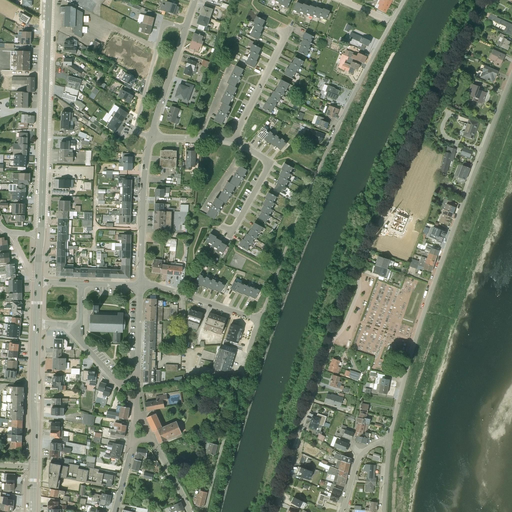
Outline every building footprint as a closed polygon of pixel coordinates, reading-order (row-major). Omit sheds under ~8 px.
[(291,1),(289,0),(283,0),(281,7),(287,10),(291,1)] [(377,10),(385,14),(389,5),(379,0),(375,0),(377,1),(376,4),(374,8),(377,10)] [(163,1),(160,10),(176,16),(179,8),(175,7),(176,6),(163,1)] [(303,6),(296,3),(293,12),(299,15),(303,6)] [(305,16),(309,8),(303,5),(299,14),(305,16)] [(310,6),(306,16),(312,18),(316,9),(310,6)] [(210,19),(213,10),(203,7),(199,16),(210,19)] [(82,39),(83,13),(76,10),(76,11),(62,8),(60,8),(60,15),(63,15),(63,28),(72,28),(73,34),(82,39)] [(317,8),(312,17),(319,20),(323,11),(317,8)] [(323,11),(319,19),(325,21),(326,20),(329,21),(331,15),(329,13),(326,11),(326,12),(323,11)] [(137,23),(141,24),(152,27),(154,19),(139,15),(137,23)] [(502,33),(511,37),(511,25),(489,15),(487,19),(495,22),(494,23),(505,28),(502,33)] [(207,28),(210,19),(199,16),(196,25),(199,26),(197,30),(207,33),(209,28),(207,28)] [(256,17),(253,23),(261,27),(263,23),(263,24),(264,22),(256,17)] [(152,27),(141,24),(139,28),(142,29),(141,33),(145,34),(146,35),(147,35),(148,35),(150,35),(152,27)] [(263,28),(254,24),(253,27),(254,28),(252,31),(260,34),(263,28)] [(260,34),(252,31),(249,37),(258,41),(261,35),(260,34)] [(201,35),(194,33),(191,42),(202,46),(205,38),(201,36),(201,35)] [(367,47),(369,42),(361,38),(361,37),(351,33),(347,42),(360,48),(362,45),(367,47)] [(303,37),(302,40),(310,44),(313,38),(305,34),(303,38),(303,37)] [(505,37),(499,34),(497,37),(499,38),(496,46),(506,51),(508,46),(509,43),(505,41),(506,40),(504,39),(505,37)] [(31,45),(31,39),(18,38),(18,42),(20,42),(19,45),(0,43),(0,47),(14,49),(14,46),(30,47),(30,46),(31,45)] [(69,42),(65,42),(65,47),(75,48),(77,49),(78,42),(73,39),(73,41),(69,40),(69,42)] [(310,44),(302,40),(299,46),(308,50),(310,47),(309,47),(310,44)] [(95,41),(90,49),(96,52),(100,45),(95,41)] [(196,52),(200,53),(202,46),(191,42),(189,50),(195,52),(196,52)] [(258,56),(261,49),(252,45),(249,51),(258,56)] [(300,46),(297,53),(306,57),(309,51),(300,46)] [(77,55),(79,56),(81,55),(81,52),(77,49),(75,48),(65,47),(64,53),(69,53),(69,54),(72,54),(72,55),(77,55)] [(493,65),(499,67),(504,56),(492,50),(488,59),(494,63),(493,65)] [(345,51),(344,54),(342,53),(341,55),(348,58),(364,64),(366,57),(357,54),(356,57),(353,55),(354,54),(349,51),(349,52),(345,51)] [(31,52),(11,52),(10,71),(30,72),(31,52)] [(256,62),(259,56),(250,52),(247,58),(256,62)] [(354,70),(358,71),(360,66),(351,62),(349,66),(344,63),(345,61),(347,61),(348,58),(341,55),(339,60),(338,60),(338,62),(340,63),(337,68),(341,70),(352,75),(354,70)] [(248,58),(245,64),(254,69),(257,63),(248,58)] [(303,62),(295,58),(291,64),(300,69),(303,62)] [(80,77),(84,79),(87,74),(72,65),(72,60),(64,59),(64,66),(68,66),(68,70),(80,77)] [(183,74),(191,77),(192,74),(195,75),(197,70),(196,69),(198,64),(196,63),(188,60),(183,74)] [(204,73),(207,74),(210,63),(203,61),(201,66),(206,68),(204,73)] [(299,68),(290,64),(287,69),(296,74),(299,68)] [(483,66),(481,65),(479,69),(482,71),(479,78),(492,84),(497,72),(483,66)] [(241,75),(243,70),(236,66),(227,84),(229,85),(235,88),(237,84),(238,84),(242,76),(241,75)] [(286,69),(283,75),(292,80),(295,73),(286,69)] [(136,80),(122,72),(120,75),(121,76),(119,79),(133,87),(135,84),(134,83),(136,80)] [(82,80),(68,76),(65,87),(79,91),(82,80)] [(29,93),(35,93),(35,92),(35,78),(12,77),(12,85),(27,85),(27,92),(29,93)] [(280,81),(277,86),(286,91),(289,85),(280,81)] [(179,85),(176,94),(174,98),(177,99),(188,103),(194,86),(186,83),(184,86),(179,85)] [(472,101),(482,105),(486,93),(481,91),(480,92),(478,90),(479,88),(479,87),(471,84),(466,96),(472,98),(471,101),(472,101)] [(235,94),(237,89),(235,88),(229,85),(220,103),(222,104),(228,106),(230,102),(232,103),(236,94),(235,94)] [(277,86),(274,92),(283,97),(286,91),(277,86)] [(335,89),(327,86),(325,92),(326,93),(325,96),(335,101),(339,91),(334,89),(335,89)] [(79,91),(65,87),(62,98),(76,102),(79,91)] [(126,93),(121,90),(119,93),(120,93),(118,97),(130,104),(132,100),(132,99),(133,96),(130,95),(131,94),(127,91),(126,93)] [(29,93),(27,92),(16,92),(15,108),(29,109),(29,93)] [(281,97),(273,92),(270,98),(278,103),(281,97)] [(269,97),(266,103),(275,108),(277,102),(269,97)] [(264,107),(262,109),(271,113),(274,107),(266,103),(264,107)] [(230,108),(228,106),(222,104),(214,121),(213,121),(222,125),(225,117),(227,118),(228,116),(226,115),(230,108)] [(339,110),(329,106),(325,116),(335,120),(339,110)] [(166,121),(177,124),(179,120),(176,119),(179,110),(171,107),(166,121)] [(114,112),(111,116),(113,118),(123,124),(124,125),(126,121),(124,120),(128,114),(119,108),(116,113),(114,112)] [(62,113),(61,121),(77,122),(77,120),(76,119),(75,118),(73,118),(73,114),(71,114),(71,113),(62,113)] [(34,124),(35,116),(28,116),(28,115),(22,115),(21,123),(18,123),(18,128),(21,128),(21,129),(24,129),(27,129),(28,124),(34,124)] [(324,119),(317,116),(317,117),(314,116),(311,124),(314,125),(326,129),(328,124),(323,122),(324,119)] [(123,124),(113,118),(106,128),(115,134),(123,124)] [(462,137),(472,141),(472,140),(478,123),(468,119),(463,132),(461,132),(460,134),(460,135),(461,136),(462,136),(462,137)] [(73,122),(61,121),(61,130),(65,130),(65,131),(73,131),(73,126),(73,122)] [(300,126),(296,137),(299,139),(302,134),(303,135),(305,131),(308,131),(308,130),(300,126)] [(266,131),(264,129),(257,136),(258,136),(259,137),(260,137),(263,140),(262,140),(263,141),(268,134),(266,132),(266,131)] [(324,135),(314,131),(311,140),(321,143),(324,135)] [(80,132),(78,136),(92,141),(93,138),(87,135),(80,132)] [(264,140),(268,144),(274,137),(272,135),(272,134),(270,132),(264,140)] [(16,141),(16,144),(27,145),(28,133),(19,133),(18,141),(16,141)] [(277,139),(278,138),(276,135),(269,143),(274,147),(280,141),(277,139)] [(284,141),(282,139),(275,146),(277,148),(277,147),(281,150),(286,145),(283,142),(284,141)] [(61,143),(61,150),(75,150),(76,141),(65,141),(65,143),(61,143)] [(16,144),(14,144),(13,156),(27,156),(27,145),(16,144)] [(452,162),(456,149),(451,148),(451,149),(449,149),(448,153),(445,152),(440,172),(446,173),(449,162),(452,162)] [(460,156),(470,159),(472,151),(463,148),(460,156)] [(73,150),(61,150),(60,162),(73,162),(74,153),(73,153),(73,150)] [(164,169),(168,169),(169,151),(164,150),(164,151),(161,151),(160,168),(164,168),(164,169)] [(173,151),(169,151),(168,169),(172,169),(172,168),(176,169),(176,161),(177,152),(173,151)] [(186,166),(186,170),(191,170),(191,168),(195,168),(195,152),(187,152),(186,154),(186,155),(186,162),(181,162),(181,166),(186,166)] [(119,159),(119,163),(132,164),(133,157),(131,157),(131,154),(122,154),(122,159),(119,159)] [(26,168),(27,156),(13,156),(10,155),(9,168),(26,168)] [(458,165),(455,170),(467,175),(470,165),(463,162),(461,166),(458,165)] [(293,168),(284,164),(283,166),(281,170),(282,170),(289,174),(293,168)] [(247,171),(239,166),(230,183),(237,188),(241,180),(243,181),(244,179),(242,178),(246,171),(247,171)] [(289,174),(282,170),(278,176),(279,177),(287,181),(290,175),(289,174)] [(467,175),(455,170),(453,176),(457,178),(455,181),(463,184),(467,175)] [(30,185),(30,174),(19,174),(19,185),(30,185)] [(285,187),(288,181),(287,181),(279,177),(276,183),(277,183),(285,187)] [(127,179),(119,178),(119,183),(123,184),(123,188),(132,188),(132,180),(127,180),(127,179)] [(60,180),(59,188),(70,189),(70,188),(73,188),(74,181),(60,180)] [(233,191),(235,187),(227,182),(218,199),(223,202),(226,204),(228,199),(229,200),(234,192),(233,191)] [(285,187),(277,183),(274,189),(283,194),(286,188),(285,187)] [(156,190),(155,197),(169,198),(169,194),(170,188),(164,188),(164,190),(156,190)] [(13,192),(12,200),(20,201),(20,199),(25,199),(26,193),(13,192)] [(276,198),(268,193),(264,199),(273,203),(276,198)] [(219,210),(223,202),(216,198),(206,215),(213,219),(218,212),(219,213),(220,211),(219,210)] [(266,199),(262,205),(271,210),(274,204),(266,199)] [(440,209),(452,213),(456,204),(444,199),(440,209)] [(70,202),(58,201),(58,211),(80,212),(81,206),(75,206),(75,210),(70,210),(70,202)] [(0,203),(0,207),(8,208),(8,206),(12,206),(11,214),(25,214),(25,204),(0,203)] [(155,211),(175,212),(175,209),(166,208),(167,204),(155,204),(155,211)] [(272,211),(263,206),(260,212),(269,216),(272,211)] [(443,210),(438,221),(447,225),(450,217),(452,213),(443,210)] [(171,212),(155,211),(154,230),(171,230),(171,212)] [(266,223),(270,217),(261,212),(258,218),(266,223)] [(10,215),(10,219),(9,219),(8,223),(16,223),(15,226),(23,227),(23,222),(24,222),(24,216),(10,215)] [(130,225),(130,216),(119,216),(119,224),(130,225)] [(58,226),(71,227),(72,221),(69,221),(69,219),(58,219),(58,226)] [(263,228),(254,223),(251,229),(259,234),(263,228)] [(57,234),(71,234),(71,227),(58,226),(57,234)] [(419,241),(425,243),(426,240),(424,239),(425,235),(426,235),(429,229),(424,227),(419,241)] [(436,241),(441,243),(445,232),(432,228),(428,237),(436,241)] [(250,229),(247,235),(256,239),(259,234),(250,229)] [(216,237),(216,238),(212,236),(212,235),(210,234),(205,242),(205,243),(208,244),(209,243),(212,245),(216,237)] [(255,239),(246,234),(243,240),(251,245),(255,239)] [(121,244),(131,244),(131,236),(119,235),(118,235),(118,240),(121,240),(121,244)] [(216,238),(211,247),(214,248),(214,247),(217,249),(221,242),(216,238)] [(250,244),(242,239),(242,240),(243,240),(240,244),(240,243),(239,246),(247,250),(248,248),(247,248),(248,248),(250,244)] [(68,242),(57,241),(57,249),(77,250),(78,247),(68,246),(68,242)] [(227,246),(226,246),(223,244),(221,243),(216,251),(219,253),(220,252),(223,253),(227,246)] [(438,251),(426,246),(424,252),(436,256),(438,251)] [(434,261),(436,256),(424,252),(422,251),(420,256),(421,256),(434,261)] [(103,278),(104,264),(104,254),(101,254),(100,264),(100,265),(96,265),(95,278),(103,278)] [(421,256),(419,262),(432,267),(434,261),(421,256)] [(377,257),(376,262),(375,265),(386,269),(387,266),(390,267),(390,265),(392,266),(393,262),(377,257)] [(411,259),(409,266),(418,270),(420,269),(422,270),(423,269),(430,272),(432,267),(419,262),(411,259)] [(153,270),(153,272),(161,273),(162,260),(154,260),(153,265),(152,265),(151,270),(153,270)] [(172,275),(180,276),(180,272),(182,273),(182,264),(176,263),(176,262),(174,262),(174,263),(172,275)] [(65,277),(66,264),(57,264),(56,275),(58,276),(65,277)] [(66,264),(65,277),(73,277),(73,265),(66,264)] [(379,276),(386,279),(388,279),(390,274),(388,273),(389,270),(386,269),(375,265),(372,273),(379,275),(379,276)] [(129,279),(129,270),(121,270),(118,270),(117,278),(129,279)] [(201,286),(205,279),(202,277),(203,276),(199,274),(195,283),(197,284),(201,286)] [(207,289),(208,288),(211,281),(209,280),(209,279),(206,277),(205,279),(201,286),(207,289)] [(399,288),(403,278),(401,278),(398,285),(393,283),(392,285),(399,288)] [(214,291),(214,290),(218,283),(215,282),(216,281),(212,279),(211,281),(208,288),(214,291)] [(236,292),(236,291),(241,284),(234,280),(229,289),(236,292)] [(219,281),(218,283),(214,290),(220,293),(224,286),(221,284),(222,283),(219,281)] [(242,295),(243,294),(247,286),(244,284),(243,285),(241,284),(236,291),(242,295)] [(249,296),(250,295),(254,288),(250,287),(250,288),(247,286),(243,294),(248,297),(249,296)] [(256,290),(254,288),(250,295),(253,297),(253,298),(255,299),(260,291),(257,289),(256,290)] [(22,300),(22,293),(9,294),(9,298),(6,298),(7,302),(11,302),(11,300),(22,300)] [(146,307),(163,307),(163,306),(164,306),(164,302),(163,302),(163,301),(157,301),(157,299),(146,299),(146,302),(146,307)] [(94,315),(93,322),(91,322),(90,324),(93,325),(93,331),(113,332),(113,343),(120,343),(120,332),(123,332),(123,329),(124,329),(125,319),(123,319),(123,313),(99,312),(99,306),(94,305),(94,311),(94,315)] [(162,321),(163,307),(146,307),(145,311),(146,311),(146,313),(145,313),(145,321),(162,321)] [(21,309),(6,308),(6,312),(11,312),(11,313),(11,315),(11,317),(21,318),(21,316),(22,314),(23,314),(23,311),(21,310),(21,309)] [(188,325),(188,327),(197,330),(203,313),(191,309),(190,311),(189,310),(187,314),(188,314),(187,316),(189,317),(188,319),(189,320),(187,325),(188,325)] [(226,318),(209,313),(204,329),(221,335),(226,318)] [(21,318),(3,317),(3,319),(8,319),(8,324),(20,325),(21,322),(21,321),(21,320),(21,319),(21,318)] [(159,324),(159,321),(145,321),(145,329),(145,333),(144,342),(144,349),(161,349),(161,343),(162,324),(159,324)] [(20,325),(3,324),(2,336),(6,336),(6,337),(19,338),(20,325)] [(241,332),(243,327),(231,324),(226,340),(238,343),(239,338),(241,332)] [(54,349),(64,349),(65,342),(63,341),(63,340),(55,339),(54,341),(54,349)] [(18,350),(18,347),(19,344),(14,344),(14,343),(10,343),(10,344),(6,343),(5,343),(3,343),(2,349),(18,351),(18,350)] [(219,348),(212,369),(218,371),(218,369),(224,371),(228,370),(229,365),(231,366),(234,357),(235,353),(219,348)] [(18,351),(2,349),(2,353),(9,353),(8,360),(17,361),(18,351)] [(54,349),(53,359),(62,359),(63,353),(64,353),(64,350),(64,349),(54,349)] [(161,361),(161,349),(144,349),(144,360),(144,363),(143,370),(156,370),(156,364),(155,364),(155,361),(161,361)] [(53,369),(52,370),(66,370),(66,369),(69,369),(69,363),(66,363),(66,360),(73,360),(73,359),(62,359),(53,359),(52,369),(53,369)] [(339,362),(340,361),(332,359),(331,362),(330,362),(329,366),(330,366),(328,370),(338,373),(340,367),(338,367),(338,365),(340,366),(341,362),(339,362)] [(3,366),(3,370),(17,371),(18,361),(8,360),(5,360),(5,361),(4,366),(3,366)] [(76,369),(71,368),(71,374),(80,374),(80,366),(76,366),(76,369)] [(16,379),(17,371),(5,370),(5,375),(5,378),(5,379),(10,380),(10,379),(16,379)] [(143,370),(143,382),(154,383),(154,382),(160,382),(160,370),(156,370),(143,370)] [(349,377),(358,380),(360,374),(350,370),(350,372),(345,370),(344,375),(347,376),(346,377),(349,378),(349,377)] [(93,372),(89,371),(88,380),(90,380),(90,381),(89,385),(95,386),(97,373),(93,373),(93,372)] [(341,391),(347,393),(348,389),(343,387),(343,386),(340,385),(341,382),(339,381),(340,377),(332,374),(329,385),(342,390),(341,391)] [(377,378),(376,377),(374,383),(377,384),(388,386),(389,380),(384,379),(384,375),(377,374),(377,378)] [(65,382),(53,382),(53,385),(54,385),(54,388),(57,388),(58,390),(65,391),(66,386),(65,386),(65,382)] [(106,384),(100,382),(97,391),(98,391),(97,397),(95,403),(100,404),(105,386),(106,386),(106,384)] [(388,386),(377,384),(374,383),(373,389),(376,390),(375,392),(386,394),(388,386)] [(109,397),(111,388),(106,386),(105,386),(100,404),(105,405),(107,400),(106,399),(107,396),(108,397),(109,397)] [(7,387),(6,403),(23,404),(24,387),(7,387)] [(327,394),(324,402),(333,405),(334,404),(340,406),(343,398),(344,394),(339,393),(338,396),(331,394),(331,395),(327,394)] [(163,402),(168,401),(166,394),(155,396),(156,401),(145,403),(146,411),(164,407),(163,402)] [(23,420),(23,404),(6,403),(6,419),(23,420)] [(361,403),(359,412),(363,413),(367,414),(368,405),(361,403)] [(107,411),(106,417),(119,420),(119,418),(127,420),(129,408),(117,406),(116,412),(107,411)] [(64,408),(51,408),(51,414),(55,414),(55,415),(64,416),(64,408)] [(156,413),(146,418),(153,432),(162,428),(156,413)] [(329,424),(324,422),(326,416),(317,413),(316,417),(312,416),(311,419),(312,420),(311,422),(322,426),(328,428),(329,424)] [(357,422),(357,423),(368,425),(369,425),(370,420),(366,419),(367,415),(359,413),(359,416),(357,416),(356,422),(357,422)] [(8,427),(22,428),(23,420),(6,419),(0,418),(0,425),(1,426),(2,423),(8,423),(8,427)] [(181,433),(182,433),(176,421),(154,431),(159,442),(181,433)] [(61,422),(51,422),(51,430),(62,431),(62,427),(61,427),(61,422)] [(116,430),(125,432),(127,426),(121,424),(114,422),(114,426),(114,429),(116,430)] [(317,438),(322,441),(325,437),(321,434),(322,432),(320,432),(322,426),(311,422),(310,424),(309,424),(308,427),(315,429),(314,431),(319,433),(317,438)] [(368,425),(357,423),(356,430),(366,433),(368,425)] [(353,431),(346,428),(346,427),(342,425),(339,433),(336,432),(335,436),(340,438),(341,436),(351,439),(353,433),(352,433),(353,431)] [(1,432),(1,434),(22,435),(22,428),(8,427),(8,429),(9,429),(9,431),(6,431),(6,432),(1,432)] [(110,437),(120,439),(120,438),(124,438),(125,432),(116,430),(113,429),(109,428),(107,435),(110,436),(110,437)] [(62,431),(51,430),(51,436),(55,436),(55,437),(62,438),(62,441),(68,442),(68,438),(62,438),(63,431),(62,431)] [(366,433),(356,430),(355,435),(356,436),(369,438),(370,434),(366,433)] [(356,436),(355,441),(366,444),(366,443),(368,443),(369,438),(356,436)] [(340,438),(337,437),(333,447),(346,452),(348,447),(346,446),(347,443),(339,440),(340,438)] [(21,442),(7,441),(7,444),(9,444),(9,449),(21,450),(21,442)] [(113,443),(108,442),(107,446),(107,447),(107,449),(111,450),(121,452),(122,445),(113,443)] [(204,448),(204,452),(214,455),(217,445),(207,442),(205,448),(204,448)] [(61,451),(70,453),(71,449),(64,448),(64,444),(61,444),(61,443),(51,443),(50,450),(58,450),(58,451),(61,451)] [(137,449),(131,469),(138,471),(143,456),(146,457),(147,451),(137,449)] [(106,453),(105,456),(115,459),(115,458),(119,458),(120,455),(121,455),(121,453),(121,452),(111,450),(111,454),(106,453)] [(339,455),(335,453),(333,457),(337,460),(349,463),(350,458),(339,454),(339,455)] [(378,462),(381,462),(381,458),(379,458),(380,456),(373,454),(372,456),(368,455),(367,458),(371,459),(371,460),(378,462)] [(95,458),(87,456),(86,462),(86,467),(88,467),(94,468),(95,458)] [(332,465),(331,467),(338,470),(347,473),(349,463),(337,460),(335,466),(332,465)] [(328,470),(326,473),(331,475),(337,476),(338,475),(346,478),(347,473),(338,470),(331,467),(326,465),(320,462),(319,461),(317,465),(328,470)] [(102,478),(107,479),(108,474),(98,472),(99,469),(94,468),(88,467),(88,470),(78,469),(79,465),(69,463),(68,463),(68,466),(52,463),(50,463),(49,467),(49,476),(49,487),(59,489),(60,480),(58,480),(59,477),(66,478),(67,472),(77,474),(76,480),(86,482),(87,476),(89,476),(97,478),(96,484),(101,485),(102,478)] [(375,486),(375,482),(376,478),(374,478),(375,465),(365,464),(362,471),(367,472),(367,477),(366,477),(366,481),(365,485),(366,485),(365,491),(373,492),(374,486),(375,486)] [(309,480),(312,471),(299,467),(296,475),(309,480)] [(6,484),(14,484),(15,474),(4,473),(4,480),(6,480),(6,484)] [(115,476),(108,474),(107,479),(106,486),(111,487),(111,486),(113,480),(114,480),(115,476)] [(334,479),(333,483),(344,487),(345,483),(346,478),(338,475),(337,476),(331,475),(330,478),(334,479)] [(328,482),(326,485),(330,486),(328,490),(331,491),(331,493),(339,496),(341,490),(335,488),(336,485),(328,482)] [(68,493),(68,492),(50,489),(49,495),(58,497),(59,494),(64,495),(65,493),(68,493)] [(196,501),(195,505),(197,506),(196,509),(200,510),(201,510),(202,507),(203,507),(207,492),(199,490),(199,494),(197,493),(195,498),(194,497),(193,501),(196,501)] [(1,492),(0,491),(0,501),(2,501),(2,504),(14,506),(14,500),(8,499),(8,497),(1,496),(1,492)] [(336,502),(339,496),(328,492),(327,496),(320,494),(316,503),(318,504),(317,508),(321,510),(324,499),(332,502),(332,501),(336,502)] [(291,502),(303,509),(306,503),(293,497),(291,502)] [(109,506),(110,500),(94,498),(93,501),(97,502),(97,503),(100,504),(109,506)] [(53,502),(48,502),(48,509),(66,509),(66,505),(58,505),(58,501),(53,501),(53,502)] [(365,507),(365,510),(376,511),(377,502),(369,501),(369,508),(365,507)] [(176,511),(177,511),(184,509),(180,502),(164,509),(165,511),(176,511)] [(0,506),(1,507),(0,510),(12,511),(13,511),(14,510),(13,509),(14,506),(2,504),(0,503),(0,506)]
